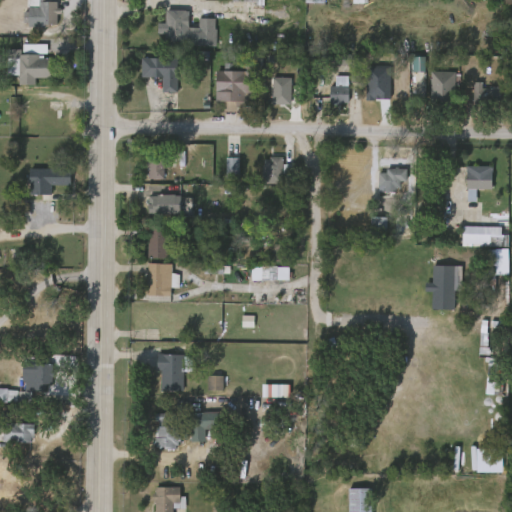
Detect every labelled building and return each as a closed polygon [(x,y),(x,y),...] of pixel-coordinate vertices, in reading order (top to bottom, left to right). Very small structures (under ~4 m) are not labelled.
[(48,35),(47,10),(36,11),(35,0),(22,0),(23,12),(15,12),(16,36),(48,35)] [(46,0),(46,1),(58,1),(58,8),(61,8),(61,13),(58,13),(58,24),(50,24),(50,26),(29,26),(29,6),(40,6),(40,0),(46,0)] [(184,10),(184,12),(188,12),(188,37),(186,37),(186,47),(176,46),(176,44),(163,44),(164,34),(156,34),(157,23),(164,23),(164,10),(184,10)] [(216,23),(214,45),(197,45),(198,18),(214,19),(214,23),(216,23)] [(18,49),(18,54),(35,54),(35,55),(40,55),(40,58),(47,58),(47,77),(32,77),(32,84),(16,84),(16,74),(4,74),(4,49),(18,49)] [(359,65),(359,83),(349,82),(349,65),(328,64),(328,54),(359,55),(359,65)] [(175,77),(174,92),(160,92),(160,77),(139,77),(139,58),(175,58),(175,77)] [(166,101),(167,67),(131,66),(130,86),(152,86),(151,101),(166,101)] [(402,80),(413,81),(414,69),(402,68),(402,80)] [(253,71),(253,107),(233,106),(233,101),(214,101),(214,71),(253,71)] [(345,102),(330,101),(330,86),(334,86),(334,75),(347,76),(347,102),(345,102)] [(483,88),(501,86),(501,100),(492,100),(492,104),(474,103),(474,82),(484,83),(483,88)] [(279,84),(289,85),(289,89),(296,89),(296,102),(270,104),(270,85),(279,84)] [(337,85),(324,85),(324,94),(319,95),(319,109),(338,109),(337,85)] [(489,97),(471,96),(471,91),(463,91),(462,112),(489,113),(489,97)] [(280,112),(280,95),(261,95),(261,112),(280,112)] [(281,158),(281,164),(291,164),(291,177),(280,177),(280,180),(275,180),(260,180),(260,165),(262,165),(262,159),(267,159),(267,156),(281,156),(281,158)] [(162,158),(162,179),(147,179),(147,168),(144,168),(144,162),(147,162),(147,158),(162,158)] [(153,167),(137,166),(137,187),(152,188),(153,167)] [(229,166),(215,166),(215,185),(228,185),(229,166)] [(273,192),(273,184),(280,184),(280,173),(272,173),(272,167),(252,166),(252,192),(273,192)] [(400,166),(400,168),(405,168),(405,181),(399,181),(399,188),(395,188),(395,192),(377,192),(377,173),(384,173),(384,168),(393,168),(393,166),(400,166)] [(480,167),(480,171),(489,171),(488,190),(474,189),(474,202),(465,202),(466,171),(472,171),(472,167),(480,167)] [(41,189),(39,189),(39,169),(67,169),(67,183),(63,183),(63,186),(48,185),(48,189),(41,189)] [(19,203),(41,204),(41,194),(60,194),(60,177),(19,177),(19,203)] [(395,179),(367,179),(368,200),(389,199),(389,190),(396,190),(395,179)] [(173,214),(146,213),(146,196),(173,195),(173,214)] [(170,223),(170,204),(138,204),(138,222),(170,223)] [(166,225),(166,231),(168,231),(168,258),(148,258),(148,225),(166,225)] [(360,239),(375,239),(376,226),(360,225),(360,239)] [(138,266),(155,267),(156,235),(139,234),(138,266)] [(451,254),(497,255),(497,243),(490,243),(490,236),(451,235),(451,254)] [(161,263),(172,264),(172,296),(148,296),(148,285),(146,285),(146,278),(148,278),(148,263),(161,263)] [(276,281),(250,281),(250,266),(276,266),(276,281)] [(421,301),(421,317),(443,318),(444,274),(422,274),(422,291),(415,291),(414,301),(421,301)] [(278,288),(278,275),(240,276),(240,290),(278,288)] [(485,296),(484,311),(464,311),(464,295),(485,296)] [(231,335),(243,336),(243,324),(231,324),(231,335)] [(182,371),(181,390),(159,390),(160,369),(155,369),(155,352),(182,354),(182,371)] [(172,400),(174,363),(149,362),(148,399),(172,400)] [(53,364),(53,370),(56,370),(56,378),(53,378),(53,384),(47,384),(47,392),(26,392),(26,382),(23,382),(23,364),(53,364)] [(12,399),(0,398),(0,411),(21,412),(21,399),(36,400),(36,393),(42,393),(43,372),(13,371),(12,399)] [(213,399),(213,384),(197,384),(197,399),(213,399)] [(0,388),(18,390),(18,401),(8,401),(8,403),(0,402),(0,388)] [(279,393),(256,393),(256,405),(278,406),(279,393)] [(162,420),(162,425),(176,426),(175,435),(177,435),(177,441),(176,441),(176,444),(174,444),(174,449),(163,449),(163,446),(153,446),(153,432),(155,432),(155,420),(153,420),(153,412),(170,413),(170,420),(162,420)] [(202,428),(203,440),(189,441),(187,413),(202,412),(202,428)] [(35,433),(34,438),(32,438),(32,443),(3,442),(4,423),(35,424),(35,433)] [(0,448),(0,451),(23,452),(23,432),(0,432),(0,448)] [(144,457),(167,458),(168,435),(145,435),(144,457)] [(181,487),(181,497),(186,497),(186,509),(174,509),(174,511),(156,511),(156,501),(153,501),(153,494),(156,494),(156,487),(181,487)] [(369,511),(346,511),(346,488),(369,487),(369,511)]
